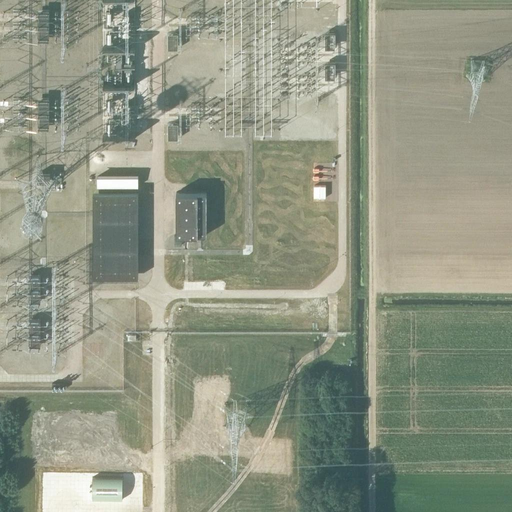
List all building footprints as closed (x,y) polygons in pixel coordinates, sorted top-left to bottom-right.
[(179,32),(168,32),(168,48),(179,48),(179,32)] [(336,32),(325,32),(325,48),(336,48),(336,32)] [(336,62),(325,62),(325,78),(336,78),(336,62)] [(179,122),(169,122),(169,138),(179,138),(179,122)] [(117,148),(143,147),(142,133),(117,134),(117,148)] [(142,182),(143,171),(100,171),(100,181),(142,182)] [(93,277),(138,277),(138,192),(93,192),(93,277)] [(206,235),(206,192),(176,192),(176,235),(206,235)]
